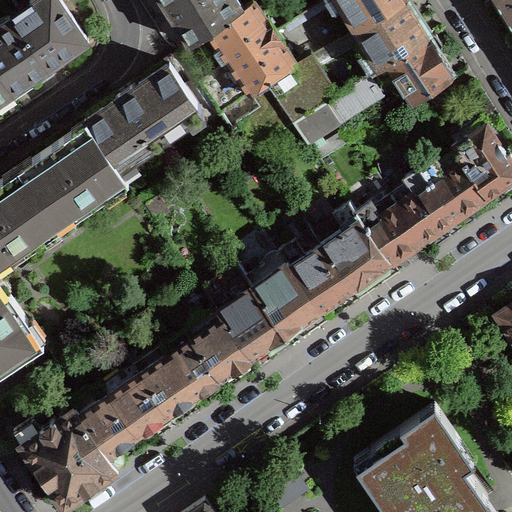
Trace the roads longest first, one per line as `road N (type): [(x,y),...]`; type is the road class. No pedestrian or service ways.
road 1 (residential): [(105,511),(511,235)]
road 2 (residential): [(112,0),(137,43),(0,137)]
